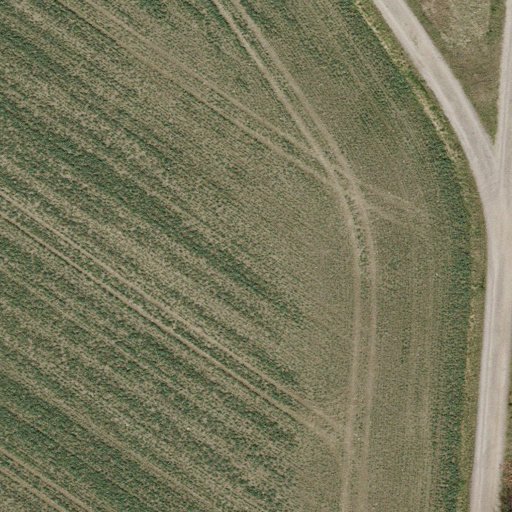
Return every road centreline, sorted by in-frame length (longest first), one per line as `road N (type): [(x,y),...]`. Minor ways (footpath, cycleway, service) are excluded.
road 1 (track): [(507,201),(486,511)]
road 2 (track): [(382,0),(507,201)]
